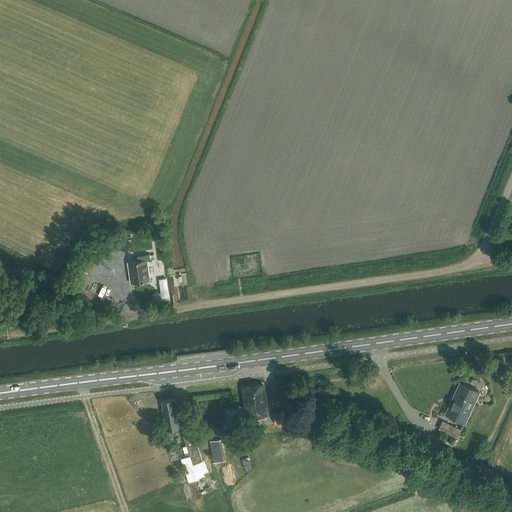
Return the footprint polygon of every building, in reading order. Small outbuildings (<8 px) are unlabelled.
[(69,281),(85,288),(108,246),(93,237),(69,281)] [(139,262),(128,264),(131,283),(150,280),(147,261),(151,261),(150,254),(138,256),(139,262)] [(245,264),(241,264),(241,274),(260,274),(260,261),(245,261),(245,264)] [(164,300),(171,300),(170,278),(163,278),(164,300)] [(138,295),(137,286),(127,287),(127,296),(138,295)] [(479,391),(460,382),(445,414),(464,423),(479,391)] [(244,388),(248,416),(267,413),(263,385),(244,388)] [(163,408),(162,408),(165,429),(179,427),(177,414),(176,414),(173,399),(161,400),(163,408)] [(273,412),(275,424),(289,422),(287,410),(273,412)] [(230,439),(242,438),(239,418),(227,419),(230,439)] [(461,430),(442,421),(438,430),(458,439),(461,430)] [(193,431),(182,434),(193,464),(203,461),(193,431)] [(224,439),(216,440),(219,463),(228,461),(224,439)] [(439,450),(449,455),(452,449),(442,444),(439,450)] [(242,471),(253,468),(251,462),(240,464),(242,471)]
